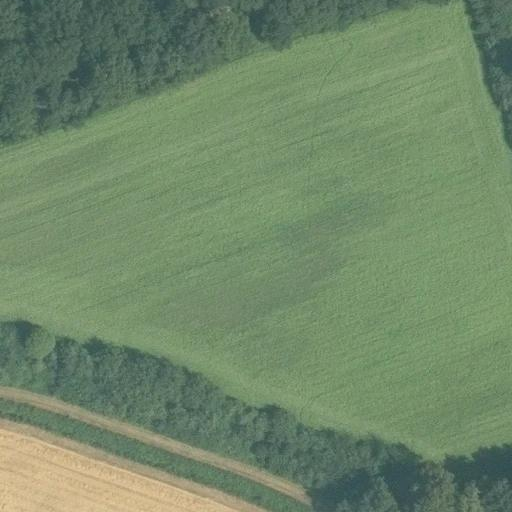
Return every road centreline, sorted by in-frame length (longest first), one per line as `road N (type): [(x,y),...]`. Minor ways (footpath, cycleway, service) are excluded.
road 1 (track): [(0,394),(259,475),(325,511)]
road 2 (track): [(266,0),(0,103)]
